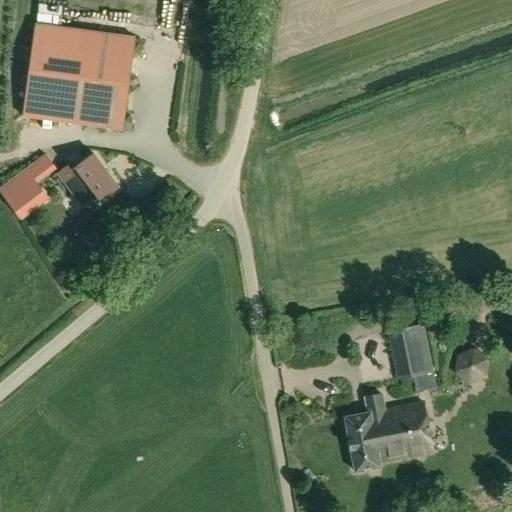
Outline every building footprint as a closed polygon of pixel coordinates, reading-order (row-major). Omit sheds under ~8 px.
[(135,37),(36,23),(23,118),(122,131),(135,37)] [(120,187),(94,153),(72,170),(68,165),(56,174),(83,210),(98,199),(100,202),(120,187)] [(24,170),(0,188),(0,191),(10,204),(35,184),(24,170)] [(415,377),(434,373),(424,324),(417,325),(418,328),(388,333),(398,381),(415,377)] [(488,358),(476,350),(460,356),(457,374),(471,384),(488,379),(488,358)] [(359,473),(383,468),(383,463),(436,453),(426,403),(387,410),(386,401),(370,404),(370,406),(369,406),(371,414),(348,418),(359,473)]
